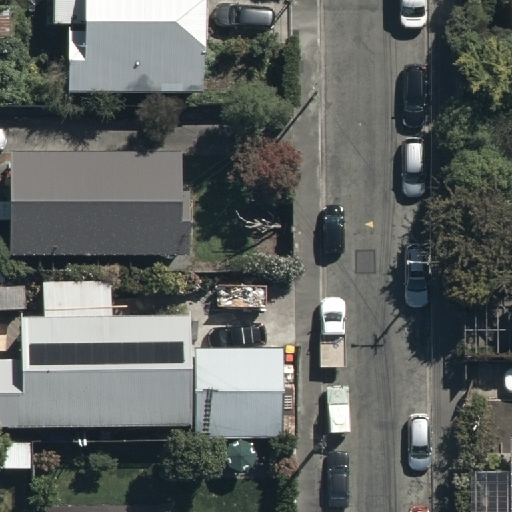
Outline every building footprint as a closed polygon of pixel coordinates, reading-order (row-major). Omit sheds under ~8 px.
[(55,0),(55,24),(70,24),(70,90),(206,90),(205,0),(55,0)] [(11,142),(10,244),(178,247),(179,145),(11,142)] [(187,310),(18,311),(18,353),(5,353),(6,424),(188,424),(187,310)] [(281,342),(194,342),(194,435),(281,435),(281,342)] [(511,511),(511,426),(504,427),(503,511),(511,511)]
